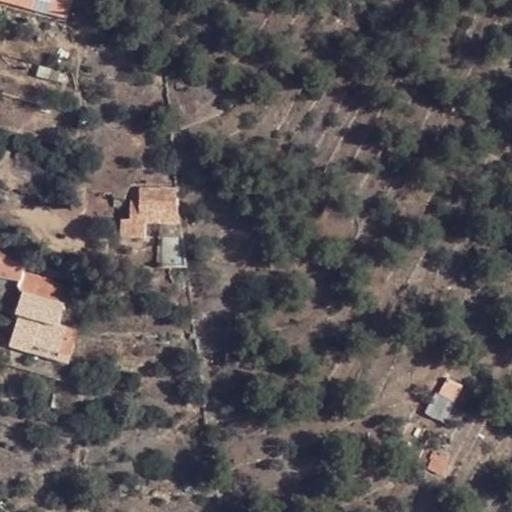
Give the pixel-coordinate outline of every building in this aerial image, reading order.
[(0,0),(0,3),(67,20),(72,0),(0,0)] [(188,224),(184,189),(140,190),(139,223),(146,223),(188,224)] [(146,239),(146,223),(139,223),(121,223),(121,240),(146,239)] [(0,250),(0,276),(23,279),(26,253),(0,250)] [(35,347),(69,358),(82,316),(23,297),(18,314),(23,316),(15,346),(33,352),(35,347)] [(437,399),(454,409),(465,389),(448,380),(437,399)] [(430,467),(447,476),(454,462),(438,453),(430,467)]
